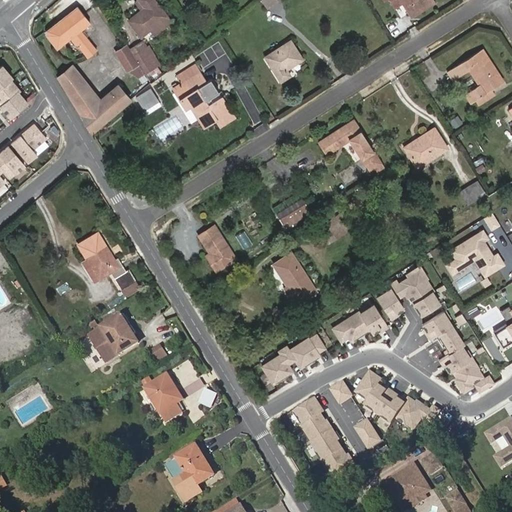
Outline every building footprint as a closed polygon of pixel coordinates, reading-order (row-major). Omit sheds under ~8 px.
[(142,37),(168,17),(154,0),(139,0),(146,8),(130,21),(142,37)] [(262,0),(270,8),(279,0),(262,0)] [(411,18),(435,2),(433,0),(389,0),(395,8),(401,4),(408,14),(411,18)] [(395,8),(401,18),(408,14),(401,4),(395,8)] [(87,59),(97,51),(80,31),(89,23),(76,7),(46,31),(45,35),(57,49),(69,39),(75,46),(76,46),(87,59)] [(130,50),(133,56),(148,47),(144,41),(130,50)] [(285,70),(302,60),(290,41),(265,57),(280,81),(289,76),(285,70)] [(126,71),(136,65),(125,46),(115,52),(126,71)] [(148,47),(133,56),(139,64),(144,73),(151,83),(161,75),(156,66),(160,63),(149,46),(148,47)] [(471,103),(504,81),(487,55),(486,55),(482,49),(462,62),(468,70),(477,86),(465,94),(471,103)] [(447,72),(452,81),(468,70),(462,62),(447,72)] [(136,65),(126,71),(137,77),(144,73),(139,64),(136,65)] [(1,65),(0,65),(0,101),(1,103),(0,103),(0,104),(9,116),(26,101),(17,90),(19,88),(9,77),(11,76),(1,65)] [(117,86),(99,102),(70,67),(58,77),(92,133),(130,101),(117,86)] [(208,125),(215,120),(218,124),(232,115),(210,82),(205,84),(194,67),(176,78),(181,85),(173,91),(186,111),(193,106),(197,112),(199,111),(208,125)] [(150,89),(138,97),(145,109),(157,100),(150,89)] [(202,128),(208,125),(199,111),(197,112),(194,115),(202,128)] [(218,124),(220,127),(234,118),(232,115),(218,124)] [(325,155),(342,144),(340,141),(347,137),(349,140),(369,170),(375,166),(381,163),(369,144),(366,145),(364,141),(366,141),(353,120),(317,143),(325,155)] [(35,124),(12,143),(28,162),(37,155),(33,150),(46,138),(35,124)] [(446,148),(434,129),(406,146),(419,165),(446,148)] [(24,166),(8,146),(0,153),(0,172),(0,173),(3,171),(9,178),(24,166)] [(417,166),(419,165),(406,146),(405,147),(417,166)] [(480,183),(463,193),(471,207),(488,196),(480,183)] [(298,192),(272,208),(279,219),(305,203),(298,192)] [(279,219),(284,227),(310,211),(305,203),(279,219)] [(500,225),(492,212),(485,217),(493,229),(500,225)] [(334,219),(319,228),(324,235),(338,226),(334,219)] [(218,271),(237,259),(215,225),(200,235),(211,252),(207,255),(211,261),(218,271)] [(324,235),(329,242),(343,233),(338,226),(324,235)] [(493,256),(484,241),(488,238),(483,230),(451,250),(456,259),(447,264),(453,273),(466,265),(461,258),(470,252),(485,276),(504,264),(497,253),(493,256)] [(118,259),(114,262),(98,234),(79,245),(99,279),(110,272),(121,290),(136,281),(129,270),(125,272),(118,259)] [(294,304),(316,290),(290,253),(273,264),(287,286),(283,288),(294,304)] [(428,278),(419,265),(407,273),(408,276),(399,282),(397,280),(388,285),(389,286),(390,286),(397,298),(405,293),(407,297),(409,295),(414,303),(432,291),(434,291),(426,279),(428,278)] [(136,281),(121,290),(128,300),(142,292),(136,281)] [(196,295),(203,290),(199,283),(192,288),(196,295)] [(382,293),(377,297),(391,319),(398,315),(396,312),(399,311),(403,308),(397,298),(390,286),(389,286),(381,291),(382,293)] [(414,303),(421,315),(440,303),(432,291),(414,303)] [(388,326),(374,304),(368,308),(367,306),(359,311),(370,329),(373,333),(377,330),(380,328),(382,330),(388,326)] [(509,324),(511,321),(511,311),(511,310),(508,306),(501,311),(509,324)] [(511,309),(511,310),(511,311),(511,321),(509,324),(495,332),(503,346),(511,340),(511,309)] [(449,316),(445,310),(423,324),(425,328),(427,331),(426,332),(430,339),(438,333),(452,325),(447,317),(449,316)] [(351,341),(370,329),(359,311),(333,328),(341,341),(348,337),(351,341)] [(462,313),(455,317),(458,321),(464,317),(462,313)] [(120,355),(139,343),(123,315),(102,328),(103,329),(91,336),(106,361),(118,354),(120,355)] [(464,317),(458,321),(460,325),(467,321),(464,317)] [(444,351),(446,355),(458,347),(459,347),(464,344),(452,325),(438,333),(441,337),(446,346),(448,349),(444,351)] [(318,352),(325,347),(317,334),(310,339),(309,337),(290,349),(289,349),(295,359),(300,367),(320,355),(318,352)] [(158,362),(170,354),(163,343),(151,350),(158,362)] [(281,353),(262,365),(273,383),(293,371),(288,364),(295,359),(289,349),(290,349),(287,345),(279,350),(281,353)] [(443,366),(446,365),(450,372),(452,370),(472,358),(468,350),(462,353),(459,347),(458,347),(446,355),(439,359),(443,366)] [(455,379),(463,392),(473,386),(471,384),(483,376),(478,368),(479,368),(472,358),(452,370),(457,377),(455,379)] [(371,371),(356,392),(369,401),(370,401),(380,386),(384,381),(371,371)] [(178,404),(183,401),(167,375),(145,389),(166,422),(183,412),(178,404)] [(489,376),(475,384),(480,391),(493,383),(489,376)] [(331,389),(341,404),(353,396),(343,381),(331,389)] [(365,407),(372,412),(373,411),(378,415),(394,393),(388,388),(386,390),(384,388),(380,386),(370,401),(369,401),(365,407)] [(216,403),(220,392),(207,388),(203,398),(216,403)] [(396,418),(403,423),(416,403),(409,398),(405,403),(401,401),(399,399),(400,397),(394,393),(378,415),(384,419),(383,420),(391,425),(396,418)] [(321,414),(324,412),(316,398),(294,411),(303,424),(303,425),(321,414)] [(407,424),(414,429),(423,417),(431,423),(440,411),(434,406),(431,410),(418,401),(416,403),(403,423),(406,425),(407,424)] [(303,424),(301,425),(312,442),(333,429),(327,420),(326,421),(321,414),(303,425),(303,424)] [(511,459),(511,418),(487,434),(492,443),(505,435),(511,447),(496,457),(502,466),(511,459)] [(372,426),(359,434),(369,448),(381,441),(372,426)] [(316,450),(323,462),(343,449),(338,441),(340,440),(333,429),(312,442),(316,450)] [(199,486),(216,476),(197,445),(177,458),(187,475),(195,488),(199,486)] [(330,471),(335,479),(356,466),(349,455),(347,456),(343,449),(323,462),(329,472),(330,471)] [(432,475),(444,467),(436,454),(424,462),(432,475)] [(427,494),(433,490),(417,465),(388,482),(404,508),(412,503),(414,502),(414,499),(418,497),(419,498),(427,494)] [(199,486),(195,488),(187,475),(175,482),(187,503),(203,493),(199,486)] [(457,510),(467,504),(459,491),(449,498),(457,510)] [(412,503),(415,507),(429,498),(427,494),(419,498),(418,497),(414,499),(414,502),(412,503)]
